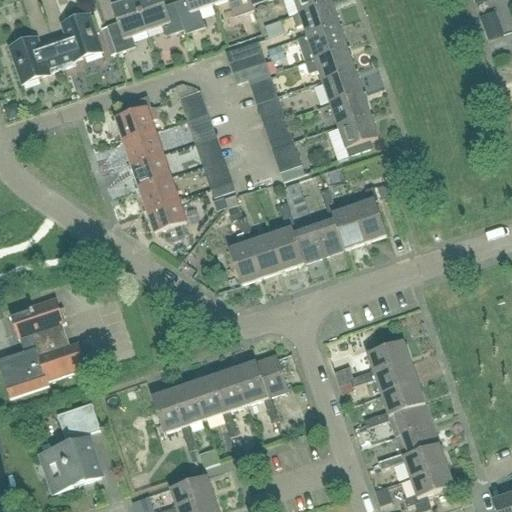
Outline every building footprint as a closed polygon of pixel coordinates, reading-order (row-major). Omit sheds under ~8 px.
[(149,0),(136,5),(147,37),(162,32),(165,41),(184,35),(175,8),(164,11),(160,0),(149,0)] [(175,8),(184,35),(186,39),(204,32),(198,15),(213,10),(210,0),(185,0),(186,4),(175,8)] [(252,10),(248,0),(210,0),(213,10),(228,4),(234,22),(254,15),(252,10)] [(248,0),(252,10),(268,4),(266,0),(248,0)] [(299,19),(332,8),(329,0),(292,0),(299,18),(299,19)] [(147,37),(136,5),(112,13),(117,27),(107,31),(116,58),(135,52),(132,42),(147,37)] [(303,29),(307,40),(307,41),(339,30),(332,8),(299,19),(299,18),(293,20),(297,31),(303,29)] [(52,45),(62,73),(76,69),(74,65),(102,56),(90,20),(62,30),(65,40),(52,45)] [(488,44),(488,45),(505,40),(501,29),(485,35),(488,44)] [(264,35),(268,48),(286,43),(282,30),(264,35)] [(347,53),(339,30),(307,41),(307,40),(297,44),(305,68),(347,53)] [(62,73),(52,45),(40,49),(38,43),(9,53),(22,89),(50,79),(50,78),(62,73)] [(231,69),(263,57),(259,46),(227,57),(231,69)] [(323,86),(355,75),(347,53),(305,68),(309,79),(319,75),(323,86)] [(263,57),(231,69),(234,79),(266,68),(263,57)] [(266,68),(234,79),(238,90),(249,86),(250,90),(271,82),(270,79),(266,68)] [(323,86),(330,109),(363,98),(355,75),(323,86)] [(255,101),(257,110),(279,103),(276,94),(255,101)] [(180,104),(183,112),(204,105),(201,97),(180,104)] [(363,98),(330,109),(338,132),(371,121),(363,98)] [(148,114),(116,125),(124,148),(156,137),(152,126),(158,123),(154,112),(148,114)] [(262,124),(265,132),(286,125),(283,117),(262,124)] [(188,127),(191,135),(212,128),(209,120),(188,127)] [(371,121),(338,132),(349,163),(374,154),(371,146),(378,143),(371,121)] [(166,146),(162,135),(156,137),(124,148),(132,170),(164,160),(160,149),(166,146)] [(270,146),(273,155),(294,148),(291,139),(270,146)] [(196,149),(199,158),(220,151),(217,142),(196,149)] [(164,160),(132,170),(139,193),(171,182),(164,160)] [(280,177),(286,176),(302,170),(299,161),(277,168),(280,177)] [(204,171),(207,180),(227,173),(224,164),(204,171)] [(354,191),(371,183),(364,168),(347,176),(354,191)] [(171,182),(139,193),(147,216),(179,205),(171,182)] [(214,203),(216,202),(235,196),(232,187),(211,194),(214,203)] [(300,189),(303,215),(320,213),(318,187),(300,189)] [(356,210),(353,211),(366,247),(386,240),(374,205),(378,203),(377,203),(373,191),(366,193),(367,196),(370,205),(356,210)] [(321,196),(325,208),(332,205),(329,194),(321,196)] [(179,205),(147,216),(155,239),(162,236),(165,244),(173,246),(182,243),(186,237),(183,229),(187,228),(179,205)] [(324,261),(345,254),(332,218),(336,217),(332,205),(325,208),(329,220),(312,226),(324,261)] [(284,222),(291,220),(287,208),(284,209),(280,210),(284,222)] [(228,212),(232,225),(242,221),(238,209),(228,212)] [(332,218),(345,254),(366,247),(353,211),(336,217),(332,218)] [(295,231),(291,220),(284,222),(288,234),(271,240),(283,276),(303,268),(291,233),(295,231)] [(242,237),(250,234),(246,222),(238,225),(242,237)] [(303,268),(324,261),(312,226),(295,231),(291,233),(303,268)] [(254,246),(250,234),(242,237),(246,249),(229,254),(241,290),(262,283),(250,247),(254,246)] [(271,240),(254,246),(250,247),(262,283),(283,276),(271,240)] [(10,319),(13,328),(19,344),(20,344),(24,356),(0,364),(0,373),(10,403),(50,390),(48,386),(86,374),(77,349),(69,351),(62,330),(64,329),(55,304),(10,319)] [(374,380),(410,367),(403,346),(367,359),(373,375),(361,379),(364,387),(375,383),(374,380)] [(264,405),(267,416),(276,413),(272,402),(289,396),(277,360),(256,367),(268,403),(264,405)] [(235,374),(247,410),(264,405),(268,403),(256,367),(235,374)] [(375,383),(381,400),(418,388),(410,367),(374,380),(375,383)] [(334,377),(340,391),(351,387),(349,383),(353,382),(349,371),(334,377)] [(223,418),(227,430),(235,427),(231,416),(247,410),(235,374),(215,381),(227,417),(223,418)] [(364,387),(361,379),(353,382),(349,383),(351,387),(340,391),(342,399),(354,395),(352,391),(364,387)] [(194,388),(206,424),(223,418),(227,417),(215,381),(194,388)] [(189,430),(206,424),(194,388),(173,395),(185,431),(181,432),(185,444),(193,441),(189,430)] [(375,421),(378,429),(390,425),(388,421),(425,409),(418,388),(381,400),(387,417),(375,421)] [(164,438),(181,432),(185,431),(173,395),(152,402),(161,430),(164,438)] [(55,498),(101,482),(86,440),(100,435),(91,409),(57,421),(67,451),(42,460),(55,498)] [(395,442),(432,429),(425,409),(388,421),(390,425),(395,442)] [(276,413),(267,416),(271,428),(276,426),(280,425),(276,413)] [(366,433),(378,429),(375,421),(364,425),(366,433)] [(235,427),(227,430),(231,441),(235,440),(239,439),(235,427)] [(403,462),(439,450),(432,429),(395,442),(401,458),(389,462),(392,470),(404,466),(403,462)] [(197,453),(193,441),(185,444),(189,455),(193,454),(197,453)] [(446,471),(439,450),(403,462),(404,466),(410,483),(446,471)] [(380,474),(392,470),(389,462),(378,466),(380,474)] [(453,491),(446,471),(410,483),(415,500),(404,504),(406,511),(420,507),(419,503),(453,491)] [(176,511),(174,511),(185,511),(213,503),(206,482),(170,494),(176,511)] [(511,511),(511,499),(493,506),(494,511),(511,511)] [(185,511),(216,511),(213,503),(185,511)]
